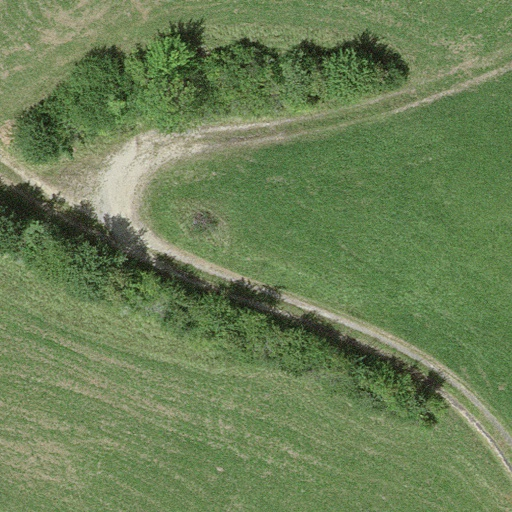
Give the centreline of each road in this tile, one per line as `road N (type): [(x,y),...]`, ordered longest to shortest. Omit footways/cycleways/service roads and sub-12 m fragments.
road 1 (track): [(511,51),(366,101),(115,160),(74,210),(0,168)]
road 2 (track): [(74,210),(211,283),(359,335),(451,396),(511,468)]
